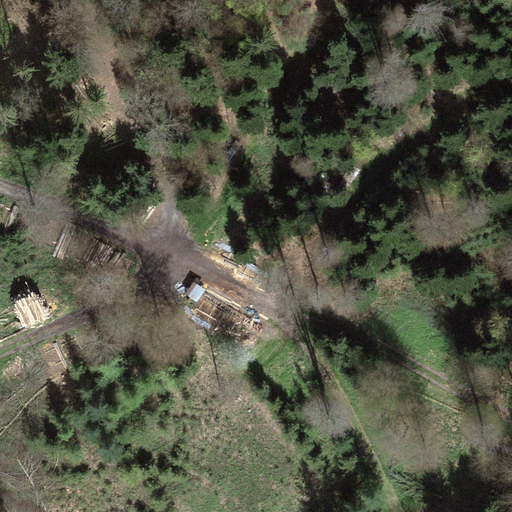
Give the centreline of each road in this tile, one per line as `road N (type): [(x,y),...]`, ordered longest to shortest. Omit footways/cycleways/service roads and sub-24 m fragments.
road 1 (track): [(0,187),(291,316)]
road 2 (track): [(511,414),(291,316)]
road 3 (track): [(398,511),(291,316)]
